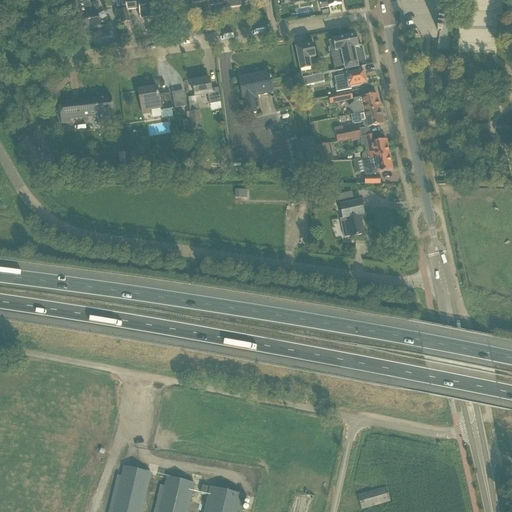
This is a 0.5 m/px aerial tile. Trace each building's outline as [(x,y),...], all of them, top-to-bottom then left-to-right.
[(100,27),(98,17),(97,11),(91,12),(89,2),(83,3),(82,0),(69,0),(72,12),(74,22),(80,21),(81,31),(100,27)] [(150,16),(150,18),(160,17),(157,0),(125,0),(127,10),(139,9),(139,17),(150,16)] [(190,0),(191,4),(207,2),(207,7),(224,4),(225,9),(241,7),(240,0),(190,0)] [(315,0),(316,2),(319,2),(320,9),(341,5),(339,0),(315,0)] [(118,11),(122,24),(129,21),(126,9),(118,11)] [(331,41),(328,41),(335,72),(337,72),(360,67),(358,58),(364,57),(361,46),(360,46),(358,47),(356,35),(355,35),(355,36),(331,41)] [(296,49),(302,79),(303,79),(313,77),(309,59),(316,57),(313,44),(295,48),(295,49),(296,49)] [(347,75),(334,78),(336,86),(335,86),(336,93),(350,90),(350,88),(366,84),(363,71),(354,73),(347,75)] [(252,95),(273,91),(269,72),(253,76),(254,79),(248,80),(248,78),(239,80),(239,79),(238,79),(243,98),(244,98),(247,114),(256,112),(252,95)] [(303,79),(304,86),(314,84),(313,77),(303,79)] [(192,82),(194,92),(195,96),(207,94),(209,105),(221,103),(218,88),(218,91),(211,92),(209,79),(192,82)] [(295,79),(287,80),(288,86),(290,85),(291,89),(297,88),(295,79)] [(140,101),(142,112),(143,115),(152,114),(151,110),(159,109),(159,111),(173,109),(170,93),(169,93),(169,94),(162,96),(162,97),(158,97),(157,88),(139,91),(140,101)] [(350,92),(348,92),(341,93),(328,96),(330,104),(351,100),(350,92)] [(353,115),(380,109),(377,95),(353,99),(354,103),(348,108),(353,114),(353,115)] [(113,114),(113,107),(111,97),(59,103),(61,123),(71,122),(71,120),(97,117),(97,116),(113,114)] [(383,124),(380,109),(353,115),(352,115),(353,122),(356,123),(364,122),(365,126),(368,126),(369,127),(383,124)] [(199,111),(190,112),(192,130),(202,129),(199,111)] [(352,140),(361,138),(359,127),(343,130),(343,127),(334,129),(337,143),(352,140)] [(117,149),(118,161),(128,161),(127,148),(126,148),(125,128),(118,128),(120,149),(117,149)] [(373,135),(361,138),(362,141),(363,146),(365,145),(367,152),(366,152),(364,153),(364,154),(363,156),(362,157),(362,158),(362,159),(362,160),(363,160),(369,159),(388,155),(389,155),(386,140),(375,142),(373,137),(373,135)] [(37,171),(50,163),(40,146),(39,147),(32,136),(20,144),(37,171)] [(321,168),(314,137),(290,143),(297,173),(321,168)] [(333,160),(329,143),(317,146),(321,163),(333,160)] [(141,151),(131,153),(132,169),(142,168),(141,151)] [(362,160),(361,160),(364,176),(378,173),(382,172),(392,170),(389,155),(388,155),(369,159),(363,160),(362,160)] [(364,178),(364,184),(380,184),(380,178),(379,175),(364,178)] [(236,190),(235,198),(246,198),(247,190),(236,190)] [(318,192),(297,190),(296,200),(317,201),(318,192)] [(360,201),(340,205),(343,219),(346,218),(347,221),(341,223),(344,238),(350,237),(364,234),(360,215),(363,214),(360,201)] [(142,511),(152,474),(123,467),(121,476),(117,475),(108,511),(142,511)] [(188,511),(195,484),(166,477),(164,486),(160,485),(153,511),(188,511)] [(203,511),(241,511),(242,511),(246,496),(209,487),(203,511)] [(361,510),(390,501),(386,487),(357,496),(361,510)] [(293,492),(288,511),(309,511),(312,500),(313,500),(314,497),(293,492)]
